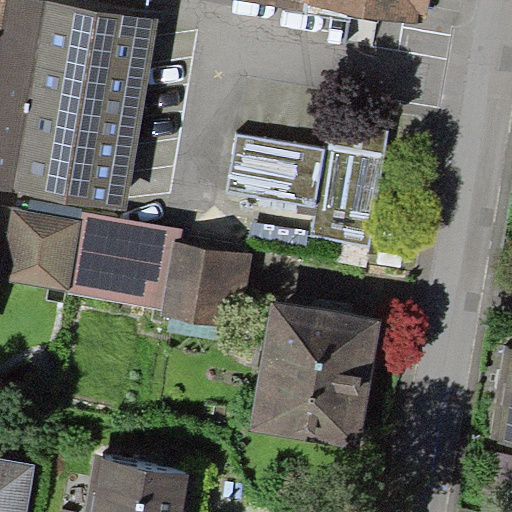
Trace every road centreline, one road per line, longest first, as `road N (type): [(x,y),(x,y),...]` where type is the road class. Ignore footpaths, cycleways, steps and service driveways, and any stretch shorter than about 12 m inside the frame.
road 1 (residential): [(492,0),(412,511)]
road 2 (unknown): [(485,47),(252,53),(196,22)]
